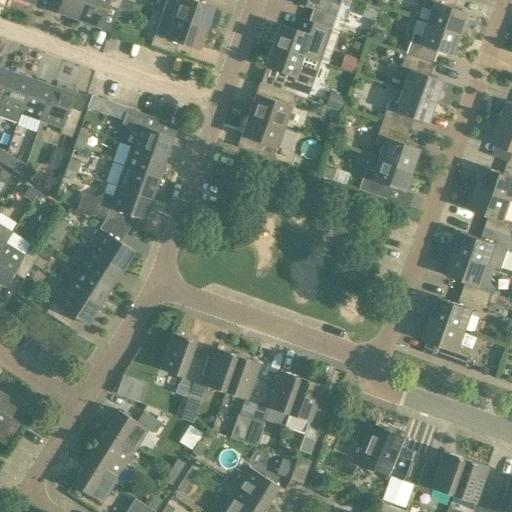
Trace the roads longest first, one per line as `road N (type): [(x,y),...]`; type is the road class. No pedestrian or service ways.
road 1 (residential): [(372,374),(506,0)]
road 2 (residential): [(372,374),(352,354),(154,286)]
road 3 (residential): [(0,26),(219,104)]
road 4 (residential): [(154,286),(219,104)]
road 5 (residential): [(511,433),(388,391),(372,374)]
road 6 (residential): [(79,406),(154,286)]
road 7 (residential): [(47,511),(23,496),(79,406)]
